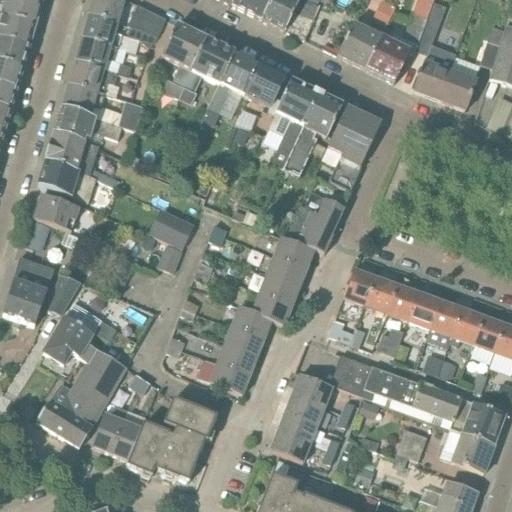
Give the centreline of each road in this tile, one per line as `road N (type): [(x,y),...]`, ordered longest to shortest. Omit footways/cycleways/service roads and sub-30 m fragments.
road 1 (residential): [(202,511),(231,440),(260,409),(281,357),(317,325),(352,230)]
road 2 (residential): [(400,112),(163,0)]
road 3 (residential): [(0,232),(67,0)]
road 4 (residential): [(511,291),(352,230)]
road 5 (residential): [(352,230),(400,112)]
road 6 (residential): [(511,166),(400,112)]
